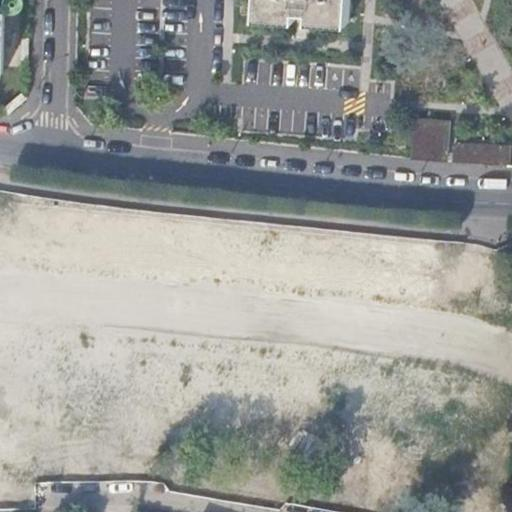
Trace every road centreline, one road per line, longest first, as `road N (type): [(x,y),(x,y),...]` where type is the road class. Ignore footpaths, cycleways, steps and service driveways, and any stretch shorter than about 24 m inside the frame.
road 1 (residential): [(511,204),(60,160)]
road 2 (residential): [(0,495),(158,493),(273,511)]
road 3 (unknown): [(68,330),(63,494)]
road 4 (residential): [(60,160),(63,0)]
